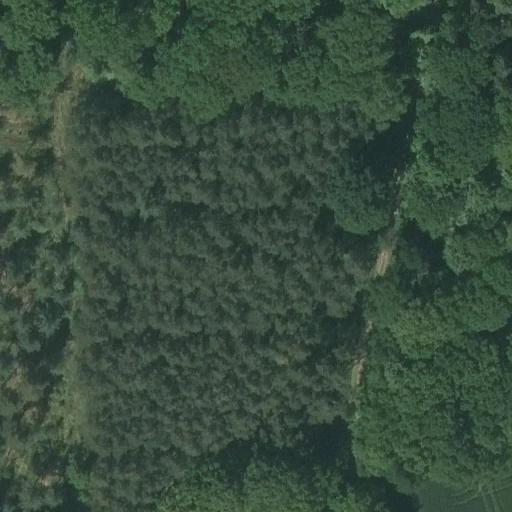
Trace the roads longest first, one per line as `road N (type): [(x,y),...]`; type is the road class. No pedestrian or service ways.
road 1 (track): [(431,0),(338,478)]
road 2 (track): [(253,511),(511,408)]
